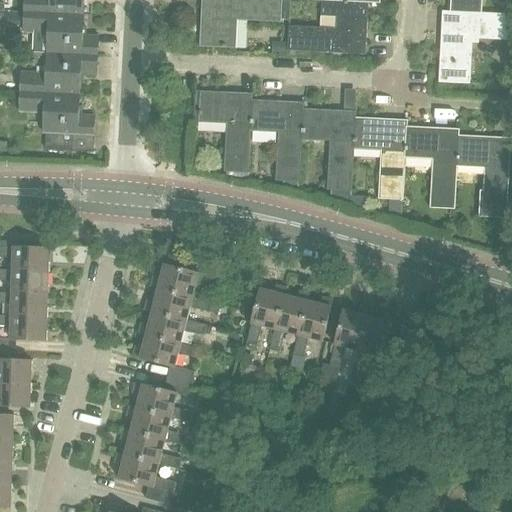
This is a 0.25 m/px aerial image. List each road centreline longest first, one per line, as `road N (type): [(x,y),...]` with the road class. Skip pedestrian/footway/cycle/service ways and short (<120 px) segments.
road 1 (tertiary): [(511,289),(334,236),(125,200)]
road 2 (residential): [(413,0),(408,61),(372,84),(324,81),(306,68),(136,62)]
road 3 (unclassified): [(52,479),(125,200)]
road 4 (unclassified): [(125,200),(136,62)]
road 5 (unclassified): [(180,511),(52,479)]
road 6 (unknown): [(397,68),(411,93),(436,106),(511,104)]
road 7 (tertiary): [(125,200),(0,194)]
